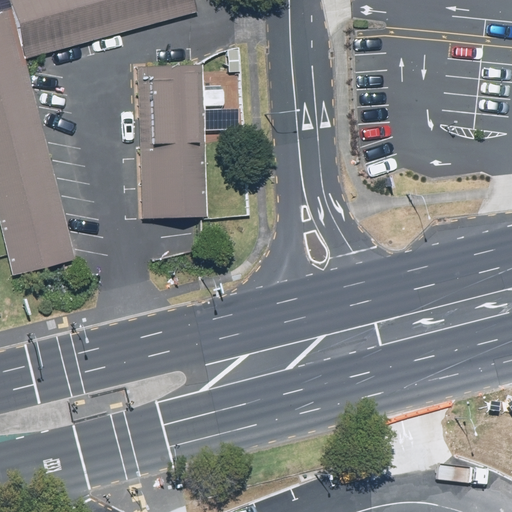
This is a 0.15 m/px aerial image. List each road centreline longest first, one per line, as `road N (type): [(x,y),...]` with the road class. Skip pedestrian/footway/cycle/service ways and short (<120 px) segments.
road 1 (primary): [(310,399),(0,478)]
road 2 (primary): [(0,387),(289,309)]
road 3 (residential): [(303,173),(290,0)]
road 4 (primary): [(374,289),(511,258)]
road 5 (residential): [(289,309),(303,173)]
road 6 (residential): [(303,173),(374,289)]
